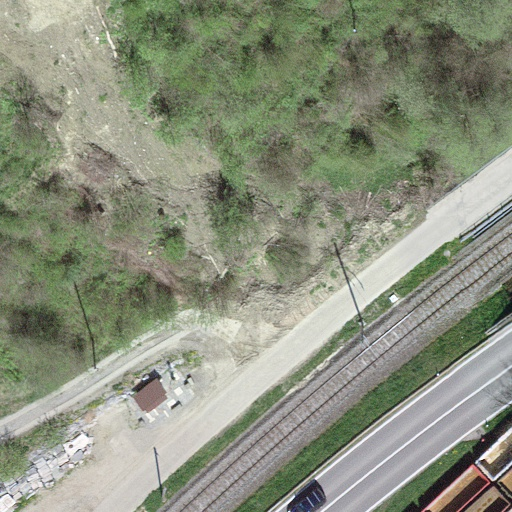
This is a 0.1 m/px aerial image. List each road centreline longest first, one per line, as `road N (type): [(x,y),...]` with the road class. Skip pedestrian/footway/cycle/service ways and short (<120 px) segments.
road 1 (track): [(114,511),(290,346),(511,175)]
road 2 (track): [(0,434),(80,396),(174,328),(244,327),(290,346)]
road 3 (secondary): [(322,511),(511,369)]
